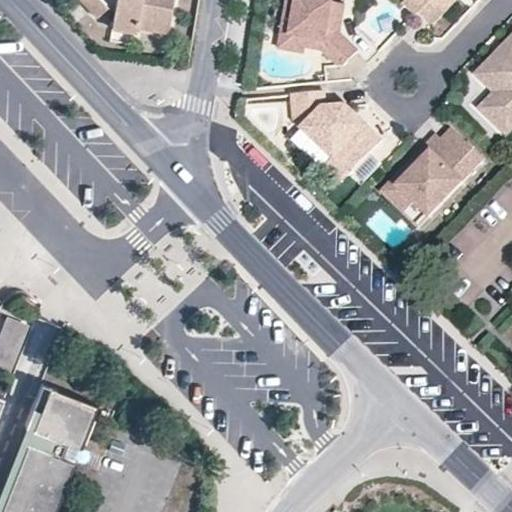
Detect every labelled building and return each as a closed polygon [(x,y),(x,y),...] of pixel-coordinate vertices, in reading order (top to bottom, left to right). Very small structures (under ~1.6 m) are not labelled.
[(83,0),(100,18),(111,7),(103,0),(83,0)] [(172,37),(178,0),(120,0),(115,31),(139,36),(140,31),(172,37)] [(286,35),(301,38),(300,49),(316,52),(330,65),(342,65),(354,52),(335,34),(327,33),(329,23),(337,24),(340,4),(315,0),(282,0),(279,19),(288,21),(286,35)] [(410,0),(404,6),(417,18),(421,16),(430,24),(438,24),(459,0),(410,0)] [(337,24),(329,23),(327,33),(335,34),(337,24)] [(511,32),(502,43),(506,48),(497,58),(492,54),(475,72),(494,91),(499,86),(505,91),(504,98),(492,111),(493,121),(505,133),(511,125),(511,32)] [(277,34),(274,49),(299,53),(300,49),(301,38),(286,35),(277,34)] [(506,48),(502,43),(492,54),(497,58),(506,48)] [(493,121),(492,111),(504,98),(505,91),(499,86),(494,91),(479,107),(493,121)] [(294,99),(296,126),(319,147),(351,176),(383,144),(362,124),(358,128),(351,122),(355,118),(348,111),(330,112),(327,95),(294,99)] [(358,128),(362,124),(355,118),(351,122),(358,128)] [(487,164),(456,133),(445,144),(440,139),(416,164),(422,169),(401,191),(418,208),(432,221),(487,164)] [(351,176),(319,147),(308,158),(341,187),(351,176)] [(418,208),(401,191),(422,169),(416,164),(395,186),(385,197),(408,219),(418,208)] [(511,187),(478,222),(479,222),(446,256),(481,290),(491,289),(504,274),(496,227),(511,210),(511,187)] [(458,225),(441,245),(449,252),(466,232),(458,225)] [(34,326),(9,317),(8,321),(0,342),(0,369),(16,375),(34,326)] [(99,402),(43,380),(25,424),(81,447),(99,402)] [(81,447),(25,424),(20,439),(77,462),(84,464),(90,450),(81,447)] [(56,511),(77,462),(20,439),(0,493),(0,511),(56,511)]
